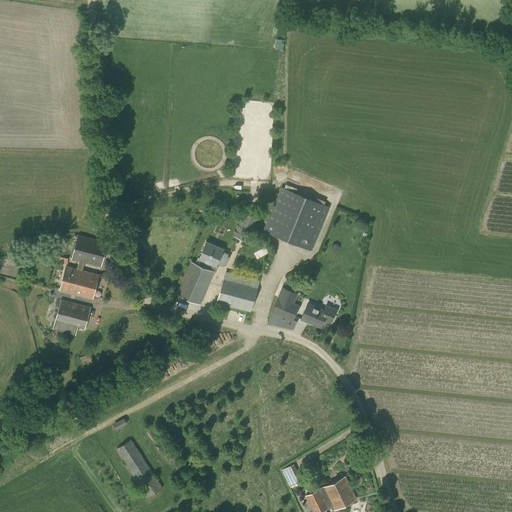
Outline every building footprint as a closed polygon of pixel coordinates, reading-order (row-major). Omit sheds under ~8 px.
[(268,232),(294,244),(303,247),(311,251),(329,207),(281,187),(280,188),(263,230),(268,232)] [(234,235),(246,241),(257,218),(256,218),(260,210),(248,205),(234,235)] [(79,261),(78,266),(83,268),(85,263),(101,267),(108,242),(78,235),(71,259),(79,261)] [(200,266),(192,262),(178,294),(199,303),(213,271),(215,265),(216,266),(223,249),(206,242),(199,258),(203,260),(200,266)] [(60,289),(77,294),(83,271),(83,268),(78,266),(77,269),(66,266),(60,289)] [(83,271),(77,294),(92,298),(98,275),(83,271)] [(230,276),(225,274),(224,277),(216,303),(250,312),(258,286),(230,278),(230,276)] [(284,298),(278,313),(292,319),(298,304),(293,302),(295,295),(288,292),(285,299),(284,298)] [(53,330),(75,335),(78,328),(85,329),(90,307),(61,299),(53,330)] [(323,310),(308,304),(301,318),(321,327),(324,320),(331,323),(337,309),(325,304),(323,310)] [(90,353),(80,357),(85,369),(95,365),(90,353)] [(104,376),(107,383),(123,376),(119,369),(104,376)] [(131,439),(116,449),(147,497),(162,487),(131,439)] [(300,482),(302,481),(293,464),(281,470),(290,487),(291,486),(292,488),(301,483),(300,482)] [(335,509),(356,499),(345,477),(307,496),(314,511),(318,511),(333,505),(335,509)]
